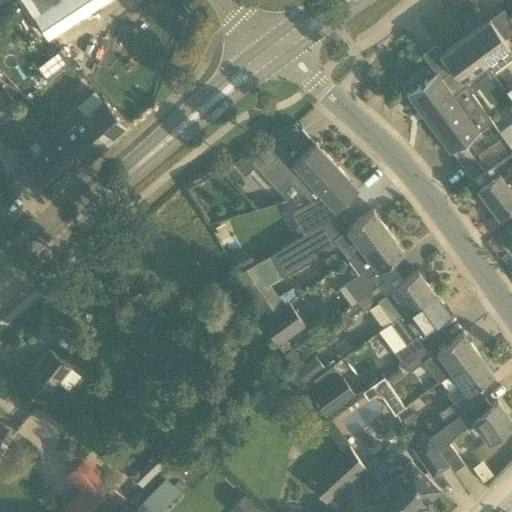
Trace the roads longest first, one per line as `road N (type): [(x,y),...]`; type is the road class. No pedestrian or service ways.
road 1 (residential): [(511,316),(435,205),(314,82)]
road 2 (primary): [(268,39),(162,132),(127,175)]
road 3 (primary): [(127,175),(280,61)]
road 4 (primary): [(0,290),(127,175)]
